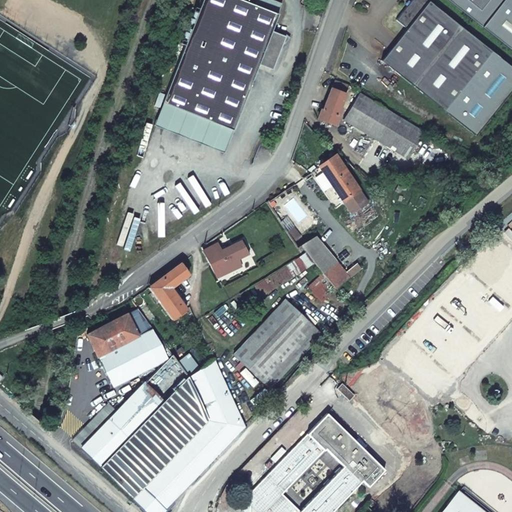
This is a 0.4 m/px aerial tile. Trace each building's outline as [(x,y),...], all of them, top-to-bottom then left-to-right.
[(202,0),(199,9),(184,46),(162,102),(232,130),(258,65),(272,70),(283,43),(278,39),(282,35),(271,31),(278,14),(282,4),(272,0),(255,0),(254,5),(241,0),(202,0)] [(406,28),(380,61),(480,136),(511,93),(511,71),(426,0),(411,0),(395,20),(406,28)] [(511,0),(448,0),(511,51),(511,0)] [(194,7),(179,44),(184,46),(199,9),(194,7)] [(278,39),(283,43),(284,45),(290,38),(284,33),(282,35),(278,39)] [(347,86),(333,80),(322,108),(320,108),(317,118),(334,124),(341,107),(339,106),(347,86)] [(343,120),(408,159),(423,133),(359,94),(343,120)] [(153,126),(223,153),(232,130),(162,102),(153,126)] [(335,150),(347,163),(353,157),(342,145),(335,150)] [(318,166),(342,201),(358,190),(335,155),(318,166)] [(358,190),(342,201),(348,211),(365,199),(358,190)] [(365,199),(348,211),(351,214),(367,202),(365,199)] [(292,228),(286,233),(292,243),(300,237),(292,228)] [(322,274),(335,290),(349,278),(315,236),(296,248),(297,249),(300,247),(305,253),(322,274)] [(235,260),(247,255),(241,242),(220,252),(216,244),(203,251),(216,278),(226,274),(222,267),(235,260)] [(511,244),(489,270),(511,290),(511,244)] [(222,267),(226,274),(239,267),(235,260),(222,267)] [(147,288),(172,319),(185,309),(170,288),(187,274),(180,264),(147,288)] [(321,302),(335,290),(322,274),(307,287),(321,302)] [(243,365),(262,382),(312,328),(284,301),(233,355),(240,362),(235,367),(238,370),(243,365)] [(461,332),(480,350),(506,319),(487,302),(461,332)] [(97,356),(151,328),(153,328),(139,308),(86,336),(97,356)] [(414,332),(460,372),(478,352),(432,312),(414,332)] [(173,355),(188,377),(198,370),(182,348),(173,355)] [(412,371),(440,395),(458,375),(430,351),(412,371)] [(172,354),(119,410),(170,459),(179,449),(201,470),(244,425),(213,359),(208,362),(198,370),(188,377),(173,355),(172,354)] [(336,389),(343,396),(349,401),(354,395),(342,383),(336,389)] [(108,404),(72,442),(80,450),(116,412),(108,404)] [(170,459),(119,410),(80,450),(145,511),(161,511),(164,509),(201,470),(179,449),(170,459)] [(326,414),(307,434),(323,450),(342,468),(343,466),(360,482),(362,480),(368,487),(385,470),(326,414)] [(299,511),(281,494),(323,450),(307,434),(248,495),(248,505),(255,511),(263,511),(265,511),(266,511),(330,511),(360,482),(343,466),(342,468),(299,511)] [(482,511),(459,494),(444,511),(482,511)]
